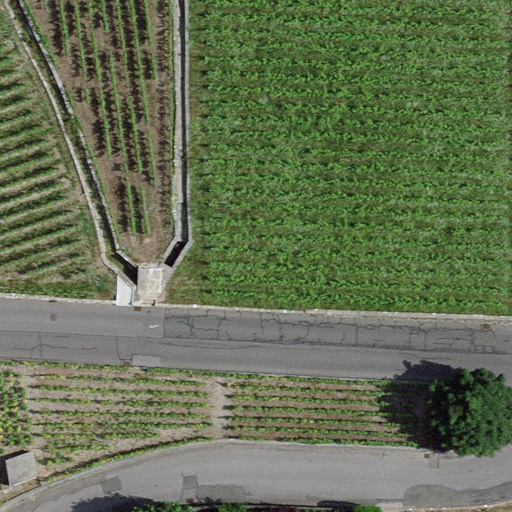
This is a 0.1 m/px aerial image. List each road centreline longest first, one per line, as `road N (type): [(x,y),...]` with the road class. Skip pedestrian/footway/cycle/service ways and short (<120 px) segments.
road 1 (tertiary): [(511,360),(0,330)]
road 2 (residential): [(56,511),(171,473),(511,474)]
